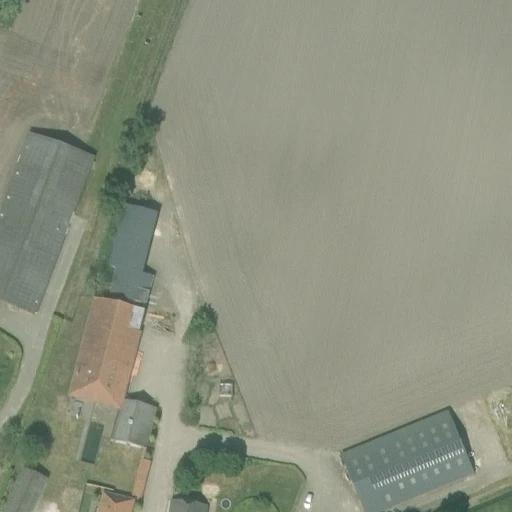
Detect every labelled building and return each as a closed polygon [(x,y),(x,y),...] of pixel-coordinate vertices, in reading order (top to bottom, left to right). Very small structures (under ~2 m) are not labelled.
[(29,136),(0,214),(0,304),(34,317),(93,160),(29,136)] [(116,270),(108,304),(92,299),(67,399),(82,402),(118,412),(110,441),(145,451),(156,411),(122,402),(153,279),(143,276),(158,216),(122,207),(108,269),(116,270)] [(363,511),(383,511),(472,476),(446,413),(340,457),(363,511)] [(33,511),(48,481),(23,470),(3,511),(33,511)] [(109,498),(105,511),(128,511),(130,503),(109,498)] [(207,511),(208,509),(170,503),(168,511),(207,511)]
